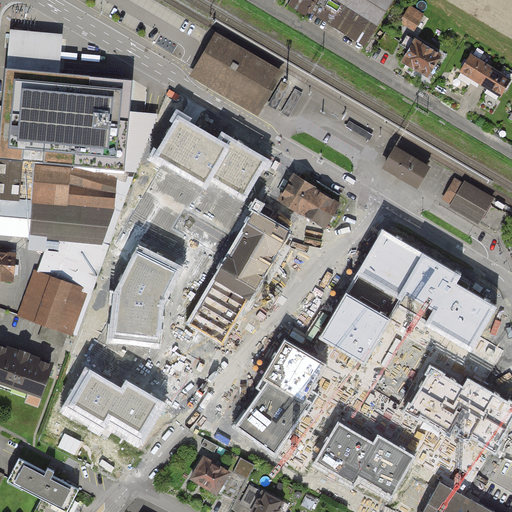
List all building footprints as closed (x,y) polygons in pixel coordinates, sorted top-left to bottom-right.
[(393,0),(291,0),(288,6),(307,18),(310,13),(366,46),(393,0)] [(423,15),(410,7),(402,22),(414,29),(423,15)] [(8,68),(59,72),(62,36),(12,31),(8,68)] [(284,70),(216,31),(193,73),(260,112),(284,70)] [(399,41),(386,33),(378,46),(392,54),(399,41)] [(440,55),(407,36),(402,45),(410,50),(403,62),(428,76),(440,55)] [(511,80),(511,79),(470,53),(458,72),(501,98),(511,80)] [(45,252),(37,273),(92,292),(137,167),(125,166),(130,113),(133,79),(5,68),(0,128),(0,158),(1,158),(0,166),(0,233),(30,237),(29,250),(45,252)] [(290,85),(282,81),(268,105),(276,109),(290,85)] [(303,93),(295,88),(281,112),(289,117),(303,93)] [(138,113),(130,113),(125,166),(137,167),(158,115),(138,113)] [(227,147),(180,120),(159,157),(206,184),(210,176),(243,195),(262,161),(230,143),(227,147)] [(373,134),(350,121),(347,125),(370,139),(373,134)] [(417,187),(431,165),(395,143),(382,166),(417,187)] [(343,198),(294,170),(277,200),(324,228),(343,198)] [(455,177),(442,199),(451,204),(449,206),(479,224),(495,197),(465,180),(463,182),(459,180),(455,177)] [(288,232),(254,212),(216,278),(249,297),(288,232)] [(398,303),(470,345),(492,308),(451,284),(456,275),(382,233),(322,337),(364,361),(398,303)] [(0,278),(13,280),(15,254),(8,253),(9,251),(0,249),(0,278)] [(176,270),(138,252),(121,289),(115,338),(157,343),(162,300),(176,270)] [(37,273),(35,272),(19,316),(44,325),(68,334),(77,335),(92,292),(37,273)] [(223,342),(249,297),(216,278),(189,323),(223,342)] [(68,334),(44,325),(39,338),(38,338),(62,347),(68,334)] [(324,365),(286,342),(259,390),(263,393),(239,427),(275,453),(309,404),(305,402),(324,365)] [(55,364),(0,343),(0,384),(28,395),(25,403),(38,408),(55,364)] [(465,390),(432,370),(408,410),(449,434),(454,426),(493,450),(511,417),(511,407),(469,382),(465,390)] [(123,393),(92,375),(73,407),(104,425),(109,416),(139,434),(157,404),(127,386),(123,393)] [(374,447),(339,427),(319,462),(354,483),(358,475),(391,494),(412,458),(379,439),(374,447)] [(218,447),(205,440),(203,443),(202,446),(214,453),(218,447)] [(230,472),(201,455),(186,479),(216,496),(230,472)] [(79,490),(19,459),(7,482),(41,500),(64,511),(67,511),(72,504),(79,490)] [(254,466),(241,459),(234,473),(247,480),(254,466)] [(247,480),(234,473),(223,494),(229,497),(236,501),(247,480)] [(491,511),(441,485),(425,511),(491,511)] [(252,511),(262,492),(250,486),(240,504),(245,507),(252,511)] [(280,511),(285,503),(262,491),(262,492),(252,511),(251,511),(280,511)] [(64,511),(41,500),(34,511),(64,511)]
